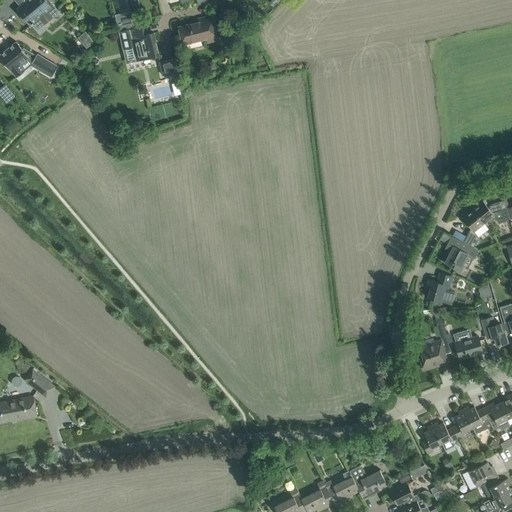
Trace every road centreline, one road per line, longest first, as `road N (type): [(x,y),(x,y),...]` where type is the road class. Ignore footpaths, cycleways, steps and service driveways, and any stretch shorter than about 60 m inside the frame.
road 1 (unclassified): [(0,471),(174,442),(332,433),(408,409)]
road 2 (residential): [(511,165),(455,186),(412,270),(393,354),(408,409)]
